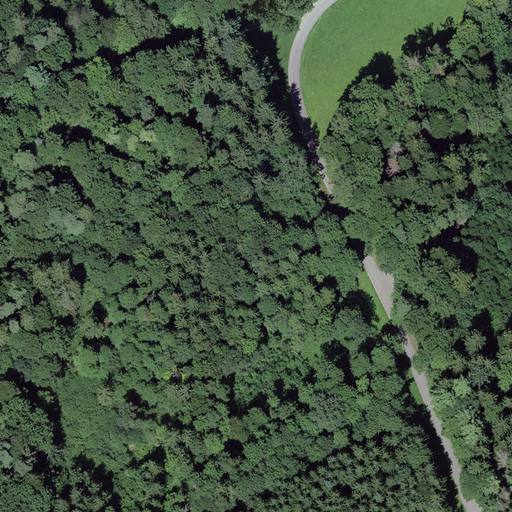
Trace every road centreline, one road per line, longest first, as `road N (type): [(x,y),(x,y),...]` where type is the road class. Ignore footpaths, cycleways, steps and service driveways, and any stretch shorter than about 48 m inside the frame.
road 1 (unclassified): [(475,511),(307,125),(299,48),(305,28),(332,0)]
road 2 (track): [(0,111),(316,15)]
road 3 (track): [(381,284),(511,187)]
